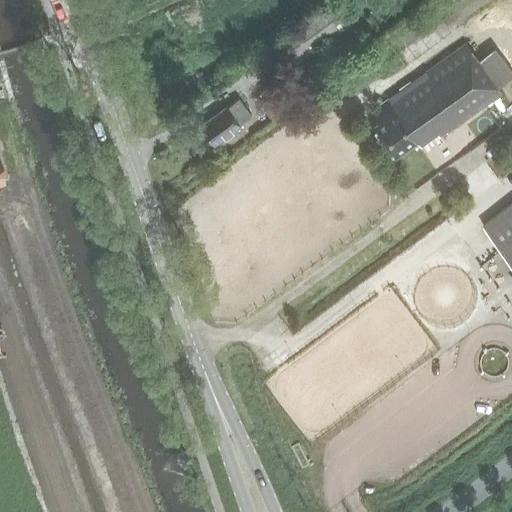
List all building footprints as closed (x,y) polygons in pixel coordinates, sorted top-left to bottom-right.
[(289,70),(349,28),(330,2),(270,44),(289,70)] [(414,81),(371,112),(378,121),(373,125),(395,155),(416,139),(421,145),(436,134),(438,136),(445,131),(446,133),(483,105),(501,92),(497,87),(466,44),(414,81)] [(250,117),(238,99),(227,106),(200,125),(213,144),(240,124),(250,117)] [(0,152),(0,186),(6,184),(3,178),(9,177),(0,152)] [(511,281),(511,202),(482,226),(511,264),(511,280),(511,281)]
